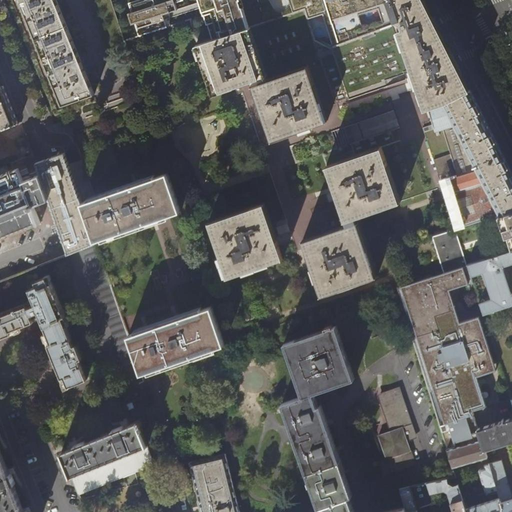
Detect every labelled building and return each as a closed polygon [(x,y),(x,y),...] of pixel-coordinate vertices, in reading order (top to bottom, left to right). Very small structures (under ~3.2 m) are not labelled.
[(20,0),(37,42),(56,89),(63,105),(94,94),(55,0),(20,0)] [(137,23),(141,35),(171,26),(168,18),(167,13),(178,10),(177,9),(175,2),(182,0),(137,0),(129,3),(132,12),(129,13),(132,24),(137,23)] [(387,0),(390,7),(394,20),(393,24),(379,29),(333,45),(331,46),(316,38),(309,17),(305,8),(293,12),(262,23),(249,27),(211,40),(199,44),(215,92),(245,82),(268,75),(269,79),(254,84),(273,138),(328,120),(323,106),(388,84),(386,80),(406,73),(405,71),(412,69),(416,81),(421,95),(426,109),(429,108),(444,103),(470,90),(467,84),(464,77),(458,66),(437,24),(428,5),(425,0),(387,0)] [(201,8),(211,40),(249,27),(243,7),(241,0),(199,0),(200,3),(201,8)] [(387,0),(288,0),(293,12),(305,8),(309,17),(323,13),(333,45),(379,29),(393,24),(394,20),(390,7),(387,0)] [(168,18),(201,8),(200,3),(177,9),(178,10),(167,13),(168,18)] [(0,130),(19,123),(15,114),(18,113),(15,105),(0,68),(0,130)] [(488,125),(470,90),(444,103),(429,108),(436,130),(444,127),(452,152),(457,168),(459,175),(451,177),(466,224),(486,218),(500,214),(511,210),(511,172),(507,162),(488,125)] [(304,239),(323,294),(378,275),(357,215),(401,200),(382,146),(327,165),(348,224),(304,239)] [(439,174),(457,168),(452,152),(433,158),(439,174)] [(0,236),(36,222),(37,225),(40,224),(33,205),(49,199),(69,254),(83,248),(96,243),(96,241),(82,203),(65,153),(50,158),(38,162),(36,157),(32,158),(31,154),(10,163),(12,168),(14,169),(8,172),(5,165),(0,167),(0,236)] [(168,172),(82,203),(96,241),(181,211),(168,172)] [(210,222),(229,276),(283,257),(264,203),(210,222)] [(511,210),(500,214),(507,236),(509,235),(511,243),(498,247),(500,254),(511,250),(511,210)] [(486,218),(466,224),(403,244),(415,281),(432,276),(442,272),(462,266),(467,264),(497,255),(486,218)] [(129,335),(96,243),(83,248),(130,386),(140,383),(141,383),(145,381),(142,373),(129,335)] [(511,250),(500,254),(498,254),(497,255),(467,264),(483,314),(511,304),(511,250)] [(442,272),(447,289),(436,292),(432,276),(415,281),(409,283),(409,282),(395,287),(439,425),(474,415),(473,411),(484,408),(511,400),(483,314),(467,264),(462,266),(442,272)] [(0,338),(11,334),(10,331),(33,322),(32,318),(40,315),(51,344),(48,345),(62,378),(64,377),(68,386),(87,378),(80,359),(82,358),(76,344),(74,345),(62,317),(65,316),(51,283),(49,284),(46,277),(35,281),(37,286),(29,289),(35,305),(27,308),(26,303),(0,313),(0,338)] [(129,335),(142,373),(225,343),(212,305),(129,335)] [(407,511),(406,507),(384,511),(354,511),(350,496),(352,496),(321,405),(318,406),(313,393),(354,378),(336,325),(284,344),(302,396),(282,403),(320,511),(407,511)] [(379,461),(385,476),(415,466),(407,442),(415,439),(397,388),(379,395),(391,430),(378,435),(386,459),(379,461)] [(153,429),(144,396),(122,404),(125,424),(61,450),(61,451),(137,420),(142,434),(153,429)] [(485,450),(511,442),(511,417),(478,428),(481,439),(485,450)] [(61,451),(78,493),(122,476),(121,472),(152,460),(142,434),(137,420),(61,451)] [(485,450),(481,439),(447,449),(452,467),(480,459),(487,457),(485,450)] [(182,448),(184,457),(200,453),(198,444),(182,448)] [(0,511),(25,511),(0,449),(0,511)] [(190,462),(201,511),(240,511),(226,453),(190,462)] [(489,464),(487,457),(480,459),(483,469),(485,468),(484,465),(489,464)] [(122,476),(154,463),(152,460),(121,472),(122,476)] [(511,511),(511,494),(501,460),(489,464),(498,492),(500,498),(504,511),(511,511)] [(498,492),(489,464),(484,465),(485,468),(483,469),(480,470),(479,472),(486,494),(488,495),(498,492)] [(448,478),(428,483),(431,493),(444,491),(448,493),(453,511),(466,511),(465,508),(457,482),(456,482),(451,480),(448,480),(448,478)] [(434,503),(431,493),(428,483),(413,486),(420,507),(434,503)] [(400,489),(406,507),(407,511),(417,511),(410,487),(400,489)] [(504,511),(500,498),(465,508),(466,511),(504,511)]
